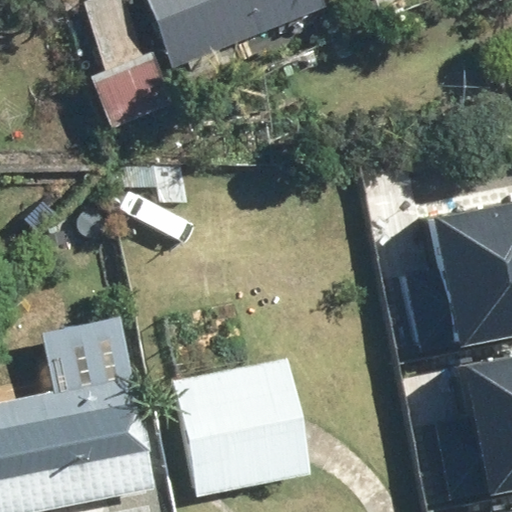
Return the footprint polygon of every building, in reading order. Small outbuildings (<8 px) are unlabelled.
[(133,0),(162,69),(316,6),(313,0),(133,0)] [(136,54),(120,11),(67,31),(103,127),(166,104),(146,50),(136,54)] [(399,264),(412,337),(511,318),(511,185),(422,202),(432,258),(399,264)] [(0,511),(37,511),(146,491),(111,313),(34,328),(47,393),(0,401),(0,511)] [(428,414),(442,486),(511,473),(511,341),(452,352),(462,408),(428,414)] [(282,360),(167,382),(189,497),(304,475),(282,360)] [(511,511),(511,500),(476,507),(477,511),(511,511)]
